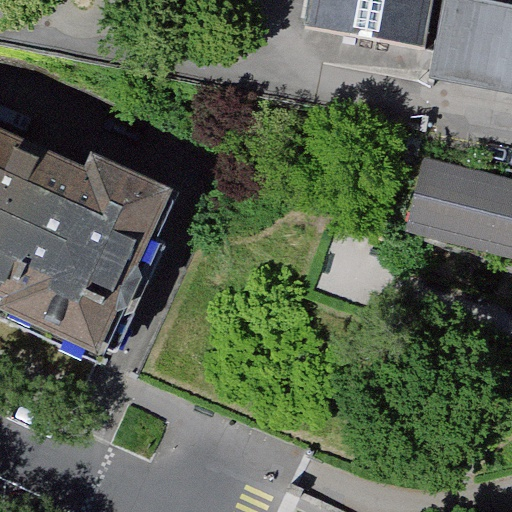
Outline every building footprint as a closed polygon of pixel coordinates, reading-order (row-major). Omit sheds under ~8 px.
[(436,0),(317,0),(311,32),(427,53),(436,0)] [(455,0),(454,9),(493,15),(495,0),(455,0)] [(511,18),(493,15),(454,9),(439,97),(511,109),(511,18)] [(0,348),(89,389),(176,205),(100,171),(93,186),(0,144),(0,348)] [(511,179),(438,161),(414,257),(511,281),(511,179)]
